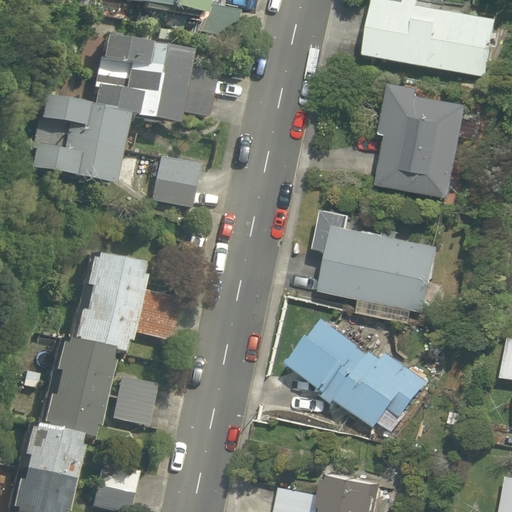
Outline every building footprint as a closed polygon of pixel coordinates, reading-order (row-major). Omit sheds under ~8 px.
[(107,0),(209,22),(213,0),(107,0)] [(352,0),(345,50),(482,72),(492,6),(453,0),(352,0)] [(118,189),(130,118),(186,128),(189,113),(209,117),(215,83),(196,79),(200,57),(106,40),(101,71),(91,69),(87,91),(97,93),(94,112),(39,102),(34,129),(19,127),(15,150),(27,152),(23,172),(118,189)] [(360,128),(375,131),(367,182),(442,194),(457,101),(420,95),(422,82),(369,73),(360,128)] [(191,213),(199,167),(157,160),(149,205),(191,213)] [(326,222),(313,287),(421,308),(434,243),(326,222)] [(92,438),(106,441),(127,359),(135,361),(141,337),(173,345),(184,303),(148,295),(154,271),(92,255),(69,346),(51,342),(43,376),(58,379),(52,402),(38,399),(32,423),(92,438)] [(323,297),(277,350),(362,424),(378,406),(391,417),(421,382),(323,297)] [(511,338),(503,337),(497,376),(511,378),(505,421),(511,421),(511,338)] [(159,391),(127,382),(116,423),(148,431),(159,391)] [(92,438),(32,423),(26,421),(3,511),(73,511),(91,441),(92,438)] [(373,511),(379,482),(314,467),(309,491),(275,483),(268,511),(373,511)] [(511,511),(511,474),(499,473),(493,511),(511,511)]
